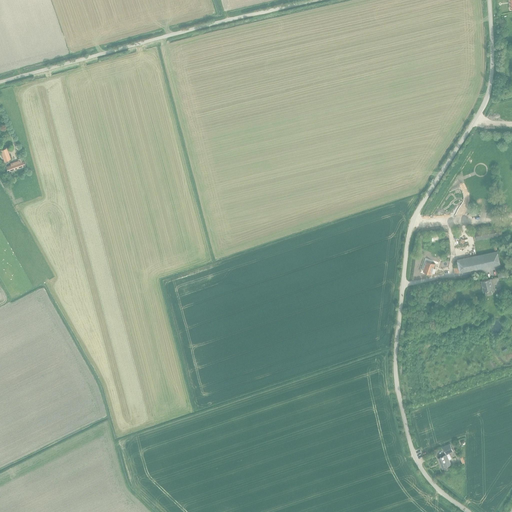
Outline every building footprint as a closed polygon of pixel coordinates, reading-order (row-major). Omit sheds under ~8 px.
[(4,161),(11,158),(7,147),(0,149),(4,161)] [(8,171),(16,169),(26,165),(24,160),(23,161),(21,158),(18,159),(19,160),(10,163),(11,164),(6,166),(8,171)] [(501,227),(474,231),(476,240),(502,235),(501,227)] [(497,251),(476,255),(479,268),(500,264),(497,251)] [(479,268),(476,255),(457,259),(459,266),(454,267),(455,273),(479,268)] [(431,274),(435,264),(427,261),(423,271),(431,274)] [(483,291),(485,291),(486,295),(492,293),(491,290),(493,289),(490,279),(481,281),(483,291)] [(443,446),(445,454),(453,450),(450,443),(443,446)] [(451,465),(447,454),(438,457),(443,468),(451,465)]
